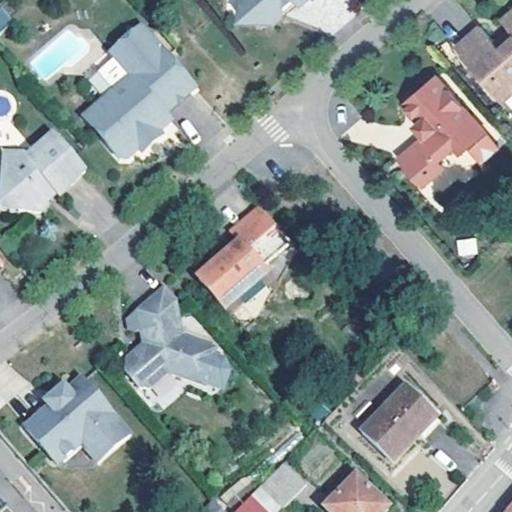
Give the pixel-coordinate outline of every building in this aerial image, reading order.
[(241,0),(240,17),(275,20),(283,14),(284,3),(287,0),(295,0),(297,2),(300,4),(304,0),(241,0)] [(287,0),(284,3),(283,14),(297,2),(295,0),(287,0)] [(0,7),(0,6),(0,39),(17,26),(0,7)] [(480,25),(456,47),(503,99),(511,91),(511,10),(502,19),(511,29),(511,30),(511,37),(505,44),(501,48),(496,43),(480,25)] [(511,37),(511,30),(511,29),(496,43),(501,48),(505,44),(511,37)] [(118,158),(126,158),(138,148),(142,152),(162,135),(159,131),(156,127),(168,117),(165,113),(184,96),(131,35),(111,52),(131,75),(83,117),(118,158)] [(469,146),(486,131),(437,75),(405,104),(421,122),(427,129),(430,132),(427,135),(420,142),(401,158),(425,185),(446,166),(441,161),(440,160),(463,139),(469,146)] [(430,132),(427,129),(417,139),(420,142),(427,135),(430,132)] [(469,146),(484,162),(501,147),(486,131),(469,146)] [(85,171),(53,134),(27,157),(25,155),(22,157),(7,155),(5,174),(2,174),(0,197),(0,198),(19,199),(18,211),(42,212),(43,202),(47,202),(48,195),(51,193),(54,191),(58,195),(85,171)] [(461,241),(464,256),(479,253),(477,238),(461,241)] [(226,311),(267,273),(241,244),(217,265),(199,280),(226,311)] [(202,384),(215,348),(181,336),(175,301),(163,288),(127,320),(126,334),(132,340),(136,337),(142,336),(148,343),(148,348),(144,352),(140,355),(135,353),(127,360),(126,373),(139,388),(153,388),(171,373),(202,384)] [(48,407),(24,429),(50,459),(74,439),(80,445),(96,464),(129,436),(80,380),(65,392),(72,401),(68,405),(55,416),(48,407)] [(417,427),(434,410),(407,384),(360,430),(391,460),(420,430),(417,427)] [(45,404),(48,407),(55,416),(68,405),(72,401),(65,392),(62,389),(45,404)] [(417,427),(420,430),(437,414),(434,410),(417,427)] [(74,439),(50,459),(56,466),(80,445),(74,439)] [(287,465),(292,460),(286,455),(257,485),(277,503),(280,505),(303,481),(287,465)] [(357,475),(326,506),(332,511),(382,511),(389,506),(357,475)] [(246,492),(236,480),(223,491),(233,503),(246,492)] [(247,495),(265,511),(268,511),(277,503),(257,485),(248,494),(247,495)] [(247,495),(248,494),(246,492),(233,503),(236,506),(247,495)] [(265,511),(247,495),(236,506),(230,511),(265,511)]
